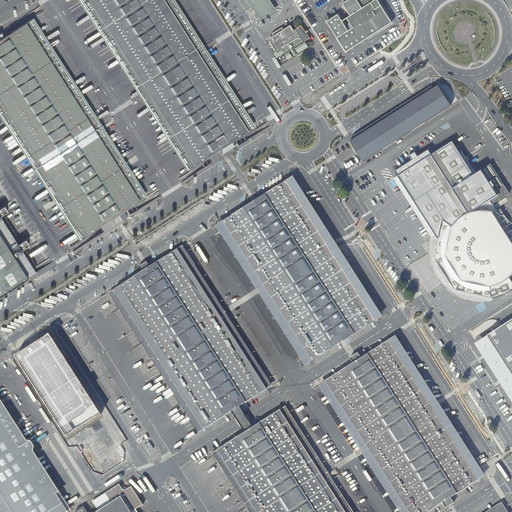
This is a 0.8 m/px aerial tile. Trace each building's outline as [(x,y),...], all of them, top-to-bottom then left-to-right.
[(78,0),(188,170),(195,166),(88,0),(78,0)] [(164,0),(88,0),(195,166),(219,150),(232,142),(249,131),(164,0)] [(164,0),(249,131),(256,127),(175,0),(164,0)] [(248,0),(260,18),(275,8),(269,0),(248,0)] [(346,52),(392,22),(377,0),(347,0),(342,3),(350,16),(347,18),(353,27),(348,30),(338,14),(326,21),(346,52)] [(33,18),(26,23),(140,201),(147,196),(33,18)] [(2,39),(0,37),(0,36),(0,98),(86,235),(140,201),(26,23),(2,39)] [(275,37),(270,39),(278,51),(282,49),(285,54),(310,38),(302,25),(293,31),(290,27),(284,31),(282,27),(272,33),(275,37)] [(305,42),(295,48),(298,53),(308,47),(305,42)] [(440,82),(439,83),(452,104),(453,103),(440,82)] [(439,83),(351,140),(364,160),(383,148),(379,141),(393,132),(397,139),(412,129),(408,123),(421,114),(425,121),(452,104),(439,83)] [(0,114),(79,239),(86,235),(0,98),(0,114)] [(408,123),(412,129),(425,121),(421,114),(408,123)] [(379,141),(383,148),(397,139),(393,132),(379,141)] [(511,290),(511,280),(511,281),(509,277),(508,275),(510,274),(511,275),(511,274),(511,234),(492,203),(509,193),(486,156),(469,166),(447,133),(426,146),(423,141),(413,148),(410,144),(404,148),(406,152),(389,163),(392,168),(438,238),(434,257),(454,290),(492,298),(496,297),(498,297),(500,296),(502,295),(504,295),(506,294),(510,292),(511,290)] [(232,142),(219,150),(222,154),(235,146),(232,142)] [(493,301),(492,298),(454,290),(434,257),(438,238),(392,168),(388,170),(432,237),(431,238),(430,246),(431,257),(432,262),(433,265),(434,269),(436,272),(438,276),(439,277),(440,279),(443,283),(445,285),(447,287),(449,289),(455,294),(461,297),(467,299),(474,301),(478,301),(484,302),(488,301),(493,301)] [(286,179),(376,320),(381,316),(291,176),(286,179)] [(376,320),(286,179),(223,220),(313,360),(376,320)] [(0,295),(36,273),(21,250),(29,245),(26,240),(18,245),(0,217),(0,216),(8,211),(4,206),(0,208),(0,295)] [(307,363),(313,360),(223,220),(218,223),(307,363)] [(178,249),(182,255),(187,252),(183,245),(178,249)] [(142,272),(110,292),(110,293),(199,432),(204,429),(232,412),(234,415),(242,410),(240,406),(267,389),(263,383),(268,379),(187,252),(182,255),(178,249),(150,267),(142,272)] [(139,267),(142,272),(150,267),(147,262),(139,267)] [(511,320),(487,336),(495,348),(511,374),(511,320)] [(97,484),(132,461),(51,331),(15,353),(97,484)] [(511,374),(495,348),(487,336),(479,341),(487,353),(483,356),(511,400),(511,374)] [(389,340),(478,480),(483,477),(394,337),(389,340)] [(353,363),(326,380),(409,511),(428,511),(443,503),(445,507),(453,501),(451,497),(478,480),(389,340),(361,358),(358,352),(350,358),(353,363)] [(263,383),(267,389),(272,385),(268,379),(263,383)] [(409,511),(326,380),(320,384),(402,511),(409,511)] [(0,437),(18,426),(0,398),(0,437)] [(280,409),(284,415),(289,411),(286,406),(280,409)] [(217,450),(212,453),(249,511),(250,511),(276,497),(278,501),(260,511),(345,511),(328,484),(333,481),(315,452),(310,455),(307,452),(313,448),(289,411),(284,415),(280,409),(253,427),(251,423),(243,428),(245,432),(217,450)] [(251,423),(246,416),(242,410),(234,415),(238,421),(243,428),(251,423)] [(18,426),(0,437),(0,491),(13,511),(131,511),(143,505),(131,486),(125,490),(123,490),(120,484),(92,501),(99,511),(97,511),(87,511),(84,506),(75,511),(68,511),(57,494),(60,492),(34,451),(35,446),(31,441),(27,440),(18,426)] [(328,484),(345,511),(353,511),(333,481),(328,484)] [(276,497),(250,511),(260,511),(278,501),(276,497)] [(485,511),(492,511),(504,505),(502,502),(485,511)]
